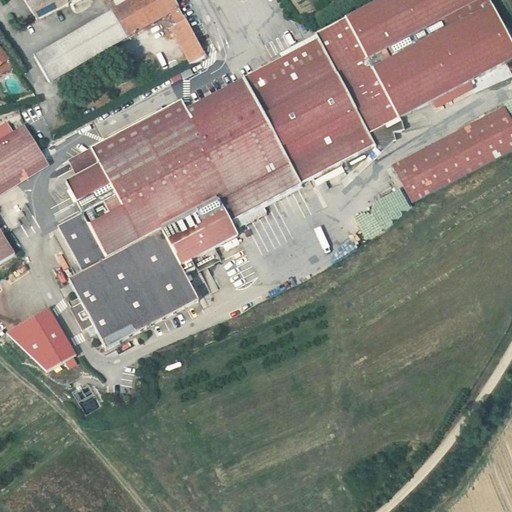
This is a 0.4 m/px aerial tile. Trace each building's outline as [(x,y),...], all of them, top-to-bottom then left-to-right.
[(24,0),(36,22),(77,0),(24,0)] [(179,32),(169,37),(187,69),(204,60),(172,0),(103,0),(104,1),(105,0),(141,0),(34,58),(49,84),(133,40),(173,19),(179,32)] [(511,60),(511,51),(485,0),(381,0),(315,34),(318,41),(326,56),(314,62),(252,94),(249,87),(189,118),(98,166),(90,149),(66,162),(75,179),(63,186),(79,217),(54,230),(78,276),(64,284),(75,305),(65,310),(78,334),(88,328),(101,354),(216,291),(203,265),(214,259),(209,250),(209,249),(234,236),(228,223),(376,144),(390,142),(390,131),(401,128),(396,117),(511,60)] [(314,62),(326,56),(318,41),(307,47),(314,62)] [(245,80),(249,87),(252,94),(314,62),(307,47),(245,80)] [(0,76),(10,69),(6,64),(0,68),(0,76)] [(188,71),(179,76),(182,82),(191,76),(188,71)] [(90,149),(98,166),(189,118),(180,102),(90,149)] [(462,126),(481,162),(511,145),(511,129),(500,106),(462,126)] [(22,130),(14,135),(5,121),(0,124),(0,187),(42,162),(22,130)] [(413,152),(431,189),(481,162),(462,126),(413,152)] [(387,166),(406,202),(431,189),(413,152),(387,166)] [(0,236),(0,262),(12,255),(0,236)] [(49,308),(5,334),(45,374),(63,363),(72,358),(74,357),(49,308)] [(72,358),(63,363),(67,370),(76,365),(72,358)]
